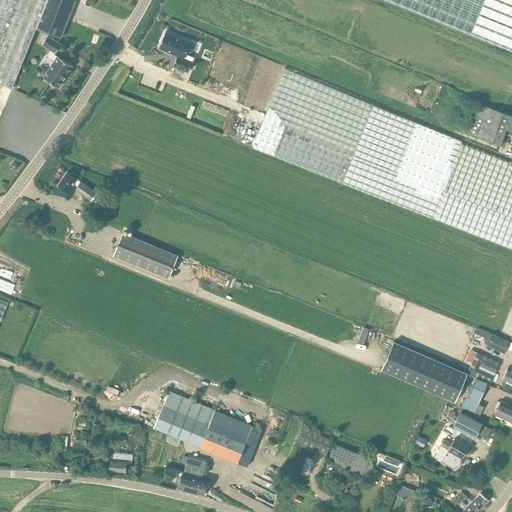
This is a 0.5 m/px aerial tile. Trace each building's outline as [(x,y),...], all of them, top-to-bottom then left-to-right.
[(0,0),(0,84),(12,89),(36,29),(60,39),(76,1),(73,0),(0,0)] [(511,0),(387,0),(511,50),(511,0)] [(188,72),(194,58),(185,54),(190,42),(165,32),(159,48),(177,56),(173,66),(188,72)] [(43,78),(59,88),(73,66),(57,56),(54,54),(55,53),(61,45),(48,36),(42,45),(43,45),(51,50),(47,56),(54,61),(44,77),(43,78)] [(336,181),(511,249),(511,163),(461,144),(461,141),(284,69),(253,148),(336,181)] [(467,133),(501,145),(506,129),(511,131),(511,115),(477,104),(467,133)] [(93,200),(97,203),(102,196),(76,179),(78,177),(71,172),(70,174),(67,173),(58,185),(73,195),(75,191),(91,201),(93,200)] [(169,278),(178,256),(123,233),(113,255),(169,278)] [(205,277),(218,280),(220,270),(207,267),(205,277)] [(486,345),(505,353),(510,342),(492,334),(486,345)] [(393,342),(381,369),(455,401),(467,374),(393,342)] [(487,381),(490,383),(494,374),(480,367),(481,365),(496,372),(500,363),(476,352),(467,372),(476,376),(487,381)] [(502,381),(511,384),(511,369),(509,367),(502,381)] [(471,390),(481,395),(484,388),(487,381),(476,376),(473,383),(471,390)] [(215,410),(169,391),(153,427),(199,447),(215,410)] [(484,405),(466,398),(462,407),(480,415),(484,405)] [(495,414),(511,422),(511,406),(501,401),(495,414)] [(262,430),(215,410),(199,447),(246,469),(262,430)] [(453,426),(475,437),(482,423),(460,412),(453,426)] [(485,426),(480,436),(488,439),(492,430),(485,426)] [(299,446),(326,455),(331,439),(305,430),(299,446)] [(61,436),(61,462),(72,462),(72,451),(67,451),(67,436),(61,436)] [(452,468),(453,468),(454,468),(455,468),(456,468),(458,467),(461,460),(460,459),(461,458),(462,459),(469,447),(454,438),(452,443),(444,439),(440,445),(448,449),(441,462),(452,468)] [(73,459),(85,459),(86,439),(73,439),(73,459)] [(370,459),(335,444),(330,456),(336,459),(335,462),(336,465),(339,468),(342,469),(345,468),(363,476),(367,475),(369,474),(372,472),(373,467),(373,464),(373,462),(370,459)] [(107,474),(112,474),(113,471),(125,473),(126,463),(121,462),(121,456),(112,456),(112,461),(110,461),(109,471),(107,471),(107,474)] [(206,462),(188,457),(179,489),(203,495),(205,488),(207,488),(209,481),(202,479),(206,462)] [(381,457),(377,466),(397,475),(401,467),(381,457)] [(397,496),(414,503),(418,492),(401,485),(397,496)] [(457,511),(475,511),(488,500),(481,493),(472,502),(466,497),(454,509),(457,511)]
